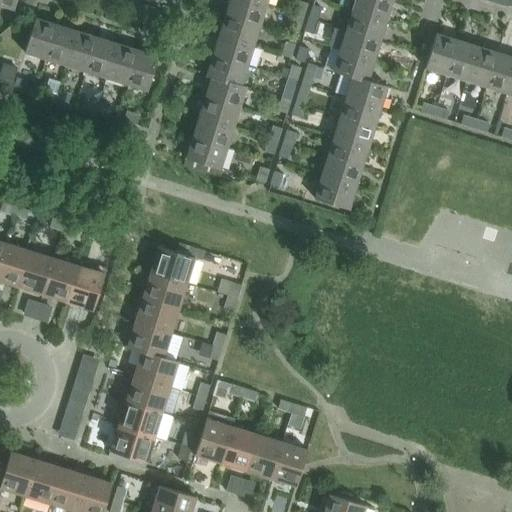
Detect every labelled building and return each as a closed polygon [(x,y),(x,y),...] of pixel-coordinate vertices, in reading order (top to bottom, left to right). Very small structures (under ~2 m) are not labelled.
[(0,0),(0,6),(13,10),(15,0),(0,0)] [(97,0),(95,8),(113,14),(117,0),(97,0)] [(259,26),(266,5),(248,0),(230,0),(225,16),(259,26)] [(386,21),(392,1),(388,0),(355,0),(352,11),(386,21)] [(303,17),(307,4),(298,1),(294,14),(303,17)] [(143,2),(137,19),(155,25),(160,8),(143,2)] [(318,22),(322,9),(313,6),(309,19),(318,22)] [(380,41),(386,21),(352,11),(346,31),(380,41)] [(299,30),(303,17),(294,14),(290,27),(299,30)] [(253,46),(259,26),(225,16),(219,35),(253,46)] [(45,59),(56,25),(35,19),(24,53),(45,59)] [(314,35),(318,22),(309,19),(305,32),(314,35)] [(66,66),(76,31),(56,25),(45,59),(66,66)] [(86,72),(96,38),(76,31),(66,66),(86,72)] [(374,61),(380,41),(346,31),(340,51),(374,61)] [(446,75),(457,41),(436,34),(425,69),(446,75)] [(253,46),(219,35),(213,56),(247,66),(253,46)] [(106,78),(117,44),(96,38),(86,72),(106,78)] [(466,81),(477,47),(457,41),(446,75),(466,81)] [(290,58),(294,45),(285,42),(281,55),(290,58)] [(127,85),(137,51),(117,44),(106,78),(127,85)] [(305,63),(309,49),(300,47),(296,60),(305,63)] [(486,87),(497,53),(477,47),(466,81),(486,87)] [(147,91),(158,57),(137,51),(127,85),(147,91)] [(367,81),(368,80),(374,61),(340,51),(333,72),(352,78),(352,77),(367,81)] [(507,94),(511,76),(511,57),(497,53),(486,87),(507,94)] [(241,85),(247,66),(213,56),(207,76),(212,78),(212,77),(241,86),(241,85)] [(313,80),(317,67),(308,64),(304,77),(313,80)] [(296,81),(300,68),(292,65),(287,78),(296,81)] [(240,108),(247,87),(241,85),(241,86),(212,77),(212,78),(206,97),(240,108)] [(381,107),(387,87),(368,80),(367,81),(352,77),(352,78),(346,97),(381,107)] [(27,91),(30,82),(17,78),(14,87),(27,91)] [(290,101),(294,87),(285,85),(281,98),(290,101)] [(55,100),(58,91),(45,87),(42,96),(55,100)] [(305,105),(309,92),(300,89),(296,102),(305,105)] [(68,104),(71,95),(58,91),(55,100),(68,104)] [(240,108),(206,97),(199,117),(233,128),(240,108)] [(374,128),(381,107),(346,97),(340,117),(374,128)] [(286,113),(290,101),(281,98),(277,111),(286,113)] [(95,112),(98,103),(85,99),(82,108),(95,112)] [(301,118),(305,105),(296,102),(292,115),(301,118)] [(109,117),(111,108),(98,103),(95,112),(109,117)] [(433,117),(436,108),(423,104),(420,113),(433,117)] [(446,121),(449,112),(436,108),(433,117),(446,121)] [(137,125),(140,116),(126,112),(123,121),(137,125)] [(473,129),(476,120),(463,116),(460,125),(473,129)] [(227,148),(233,128),(199,117),(193,137),(227,148)] [(368,148),(374,128),(340,117),(334,137),(368,148)] [(486,133),(489,124),(476,120),(473,129),(486,133)] [(277,142),(281,129),(273,126),(269,139),(277,142)] [(511,141),(511,131),(503,129),(501,138),(511,141)] [(292,146),(296,133),(287,130),(283,143),(292,146)] [(220,169),(227,148),(193,137),(186,159),(220,169)] [(362,168),(368,148),(334,137),(327,157),(362,168)] [(273,155),(277,142),(269,139),(264,152),(273,155)] [(288,159),(292,146),(283,143),(279,156),(288,159)] [(355,188),(362,168),(327,157),(321,177),(355,188)] [(264,183),(269,170),(260,167),(256,180),(264,183)] [(279,188),(283,174),(274,172),(270,185),(279,188)] [(348,209),(355,188),(321,177),(314,199),(348,209)] [(0,211),(13,215),(16,206),(3,202),(0,211)] [(26,220),(29,211),(16,206),(13,215),(26,220)] [(63,231),(65,222),(52,218),(50,227),(63,231)] [(76,235),(78,226),(65,222),(63,231),(76,235)] [(119,248),(122,240),(108,235),(106,244),(119,248)] [(17,289),(29,251),(4,243),(0,255),(0,281),(16,287),(16,288),(17,289)] [(186,284),(194,258),(156,246),(155,248),(157,249),(150,272),(186,284)] [(43,295),(54,258),(29,251),(17,289),(19,290),(19,287),(43,295)] [(67,304),(79,266),(54,258),(43,295),(66,302),(66,304),(67,304)] [(93,310),(105,274),(79,266),(67,304),(68,305),(69,303),(93,310)] [(179,308),(186,284),(150,272),(143,296),(141,295),(140,296),(179,308)] [(237,298),(241,285),(232,283),(228,296),(237,298)] [(171,334),(179,308),(140,296),(140,298),(142,299),(135,322),(171,334)] [(233,311),(237,298),(228,296),(224,309),(233,311)] [(163,357),(171,334),(135,322),(127,345),(125,345),(125,347),(141,352),(141,351),(163,358),(163,357)] [(222,348),(226,335),(217,332),(213,345),(222,348)] [(218,361),(222,348),(213,345),(209,358),(218,361)] [(170,388),(178,361),(163,357),(163,358),(141,351),(141,352),(134,376),(170,388)] [(333,366),(336,355),(326,352),(323,362),(333,366)] [(82,355),(57,435),(73,440),(98,360),(82,355)] [(162,412),(170,388),(134,376),(126,399),(124,399),(124,400),(162,412)] [(206,399),(210,386),(201,383),(197,396),(206,399)] [(241,397),(244,388),(231,384),(228,393),(241,397)] [(254,401),(257,392),(244,388),(241,397),(254,401)] [(202,412),(206,399),(197,396),(193,409),(202,412)] [(154,437),(162,412),(124,400),(123,402),(125,402),(118,426),(154,437)] [(291,413),(293,404),(280,400),(278,409),(291,413)] [(304,417),(307,408),(293,404),(291,413),(304,417)] [(221,463),(232,427),(206,419),(194,457),(197,458),(197,456),(221,463)] [(146,463),(154,437),(118,426),(111,449),(109,448),(108,451),(146,463)] [(245,473),(257,434),(232,427),(221,463),(244,470),(244,472),(245,473)] [(191,448),(195,435),(186,432),(182,445),(191,448)] [(270,478),(282,442),(257,434),(245,473),(246,473),(247,471),(270,478)] [(296,488),(303,464),(308,450),(282,442),(270,478),(294,486),(293,488),(296,488)] [(187,461),(191,448),(182,445),(178,459),(187,461)] [(0,488),(25,496),(36,460),(13,453),(14,450),(11,450),(0,485),(0,488)] [(50,504),(62,466),(60,465),(60,467),(36,460),(25,496),(50,504)] [(75,511),(86,475),(63,468),(63,466),(62,466),(50,504),(75,511)] [(76,511),(102,511),(113,481),(110,481),(109,482),(86,475),(75,511),(76,511)] [(227,491),(250,498),(255,483),(232,476),(227,491)] [(122,502),(126,489),(117,486),(113,500),(122,502)] [(153,511),(190,511),(195,499),(197,500),(198,497),(159,486),(151,511),(153,511)] [(363,511),(366,506),(327,494),(327,496),(329,497),(323,511),(363,511)] [(119,511),(122,502),(113,500),(109,511),(119,511)]
